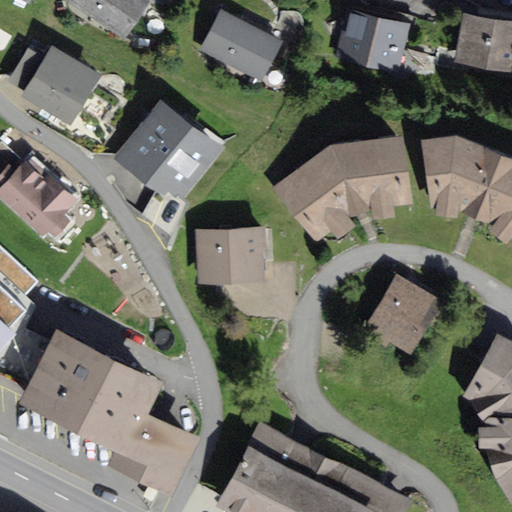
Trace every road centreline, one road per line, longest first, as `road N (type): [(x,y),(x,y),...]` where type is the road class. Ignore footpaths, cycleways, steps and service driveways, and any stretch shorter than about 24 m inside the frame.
road 1 (track): [(511,305),(448,265),(405,253),(360,258),(329,273),(306,314),(302,396),(437,492),(448,511)]
road 2 (track): [(173,511),(213,412),(204,350),(88,166),(0,108)]
